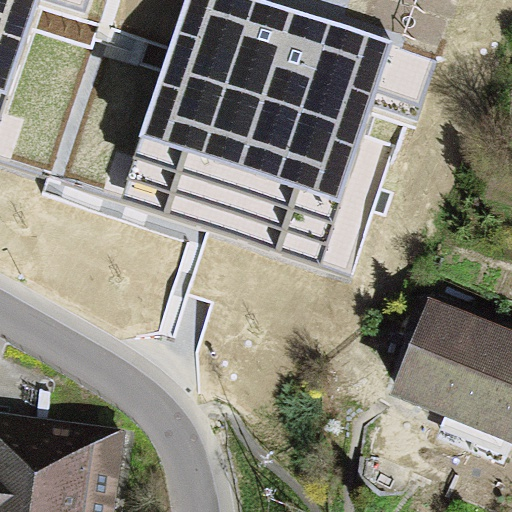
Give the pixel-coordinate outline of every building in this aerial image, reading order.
[(0,0),(0,125),(40,0),(0,0)] [(321,271),(393,49),(241,0),(187,0),(121,206),(321,271)] [(485,418),(511,349),(511,345),(437,316),(404,397),(448,415),(452,405),(485,418)] [(511,349),(485,418),(511,428),(511,349)] [(0,511),(30,511),(40,441),(0,435),(0,511)] [(111,511),(119,451),(40,441),(30,511),(111,511)]
